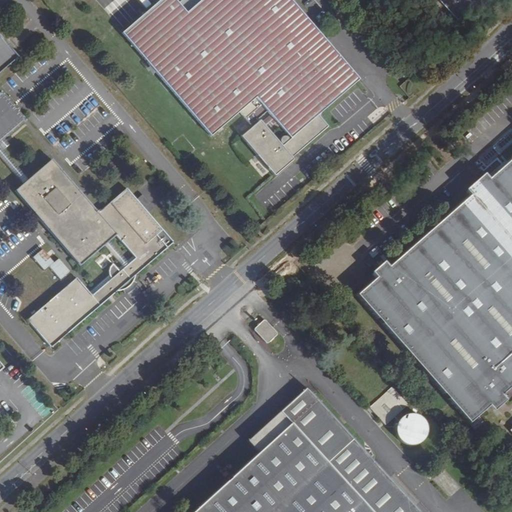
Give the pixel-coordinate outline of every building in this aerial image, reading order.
[(211,134),(240,110),(252,125),(241,134),(275,175),(296,158),(294,156),(329,127),(318,115),(359,80),(329,44),(291,0),(200,0),(188,11),(177,0),(160,0),(122,32),(211,134)] [(443,0),(459,16),(477,0),(443,0)] [(0,38),(0,72),(17,58),(0,38)] [(0,142),(26,120),(0,91),(0,142)] [(51,348),(116,292),(120,291),(122,291),(125,290),(128,288),(130,287),(132,285),(134,282),(136,279),(137,276),(137,273),(172,243),(144,209),(150,204),(143,195),(137,201),(127,189),(98,215),(50,161),(15,191),(80,266),(114,236),(132,255),(114,270),(111,266),(110,267),(109,268),(109,269),(108,270),(108,272),(108,273),(108,274),(108,275),(88,294),(75,278),(27,320),(51,348)] [(511,163),(495,178),(476,195),(395,266),(383,277),(363,294),(475,422),(495,404),(508,393),(511,389),(511,163)] [(472,190),(476,195),(495,178),(492,174),(472,190)] [(59,257),(55,261),(43,248),(32,257),(44,270),(49,266),(61,280),(71,271),(59,257)] [(379,272),(383,277),(395,266),(392,262),(379,272)] [(272,334),(260,321),(252,328),(264,342),(272,334)] [(407,406),(392,387),(370,407),(386,425),(404,409),(407,406)] [(418,511),(306,388),(248,441),(258,453),(192,511),(418,511)] [(511,399),(508,393),(495,404),(500,409),(511,399)] [(422,409),(393,421),(405,448),(433,436),(422,409)]
